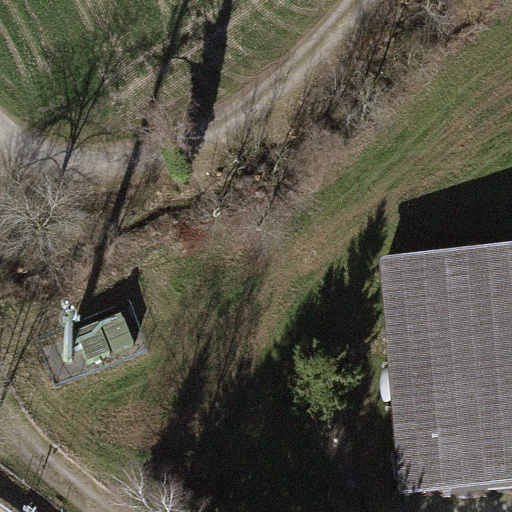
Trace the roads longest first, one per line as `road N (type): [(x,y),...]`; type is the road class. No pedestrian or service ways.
road 1 (track): [(360,0),(249,109),(171,149),(101,166),(66,165),(40,160),(0,135)]
road 2 (track): [(0,394),(49,462),(107,511)]
